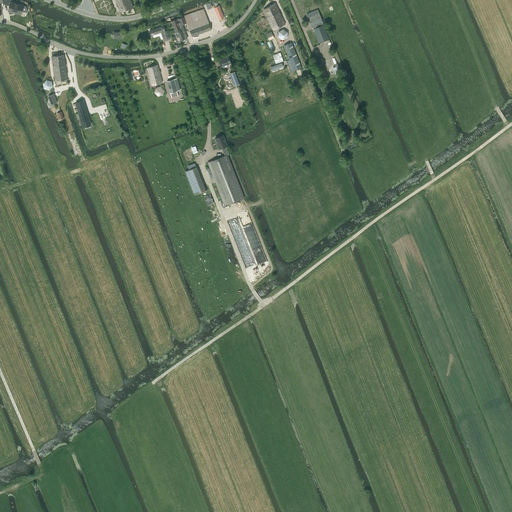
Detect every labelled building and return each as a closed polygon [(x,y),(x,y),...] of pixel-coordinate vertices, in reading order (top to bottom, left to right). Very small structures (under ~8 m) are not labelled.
[(20,14),(21,11),(23,11),(27,12),(27,11),(27,10),(26,8),(25,7),(24,6),(11,2),(11,0),(5,0),(5,4),(10,5),(8,11),(20,14)] [(115,0),(120,12),(133,7),(130,0),(115,0)] [(268,19),(280,14),(275,3),(264,9),(268,19)] [(214,7),(219,20),(223,18),(218,6),(214,7)] [(181,26),(183,25),(182,24),(186,23),(189,31),(190,30),(192,36),(211,29),(204,10),(171,21),(173,28),(178,27),(177,26),(181,24),(181,26)] [(315,15),(308,18),(312,27),(312,26),(314,29),(323,25),(322,23),(323,22),(319,13),(317,10),(313,11),(315,15)] [(280,14),(268,19),(273,30),(285,24),(280,14)] [(186,37),(183,25),(181,26),(181,24),(177,26),(178,27),(173,28),(177,38),(179,37),(180,41),(185,39),(184,37),(186,37)] [(319,43),(328,39),(323,25),(314,29),(319,43)] [(165,31),(164,26),(149,31),(151,36),(161,32),(164,40),(171,38),(168,30),(165,31)] [(282,40),(287,38),(287,32),(283,29),(278,32),(278,37),(282,40)] [(291,72),(301,68),(291,43),(284,46),(289,60),(287,61),(291,72)] [(67,79),(63,55),(52,56),(55,81),(67,79)] [(228,67),(232,66),(231,63),(228,56),(219,60),(222,66),(227,64),(228,67)] [(162,83),(157,65),(147,68),(152,85),(162,83)] [(234,85),(239,83),(235,72),(230,74),(234,85)] [(167,81),(170,93),(180,90),(177,78),(167,81)] [(46,80),(43,84),(44,89),(49,90),(53,87),(51,82),(46,80)] [(54,94),(48,96),(49,100),(51,100),(52,104),(57,102),(54,94)] [(83,101),(76,103),(83,125),(90,123),(83,101)] [(227,146),(225,140),(223,135),(215,138),(218,145),(217,145),(219,149),(222,148),(225,156),(207,163),(224,206),(244,199),(227,155),(229,155),(226,147),(227,146)] [(194,195),(205,190),(196,167),(185,171),(194,195)]
